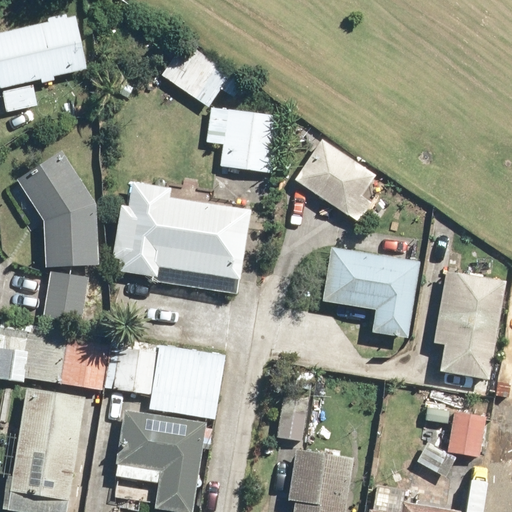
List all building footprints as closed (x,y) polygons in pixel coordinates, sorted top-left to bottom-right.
[(0,42),(0,63),(3,79),(75,65),(68,29),(0,42)] [(189,55),(172,79),(209,105),(226,80),(189,55)] [(265,174),(271,126),(222,120),(216,168),(265,174)] [(317,150),(297,182),(356,219),(376,187),(317,150)] [(46,266),(94,264),(92,207),(59,158),(18,185),(44,225),(46,266)] [(124,198),(114,258),(238,280),(249,220),(124,198)] [(401,314),(409,270),(335,257),(327,301),(401,314)] [(85,283),(47,276),(40,320),(77,326),(85,283)] [(479,372),(494,286),(449,278),(434,364),(479,372)] [(29,379),(96,387),(101,350),(34,341),(29,379)] [(126,348),(120,390),(209,403),(215,360),(126,348)] [(26,511),(61,511),(79,405),(27,397),(9,509),(26,511)] [(285,399),(280,437),(298,440),(303,402),(285,399)] [(193,511),(197,478),(203,429),(121,418),(113,475),(159,481),(155,511),(193,511)] [(456,418),(452,447),(476,451),(481,422),(456,418)] [(511,419),(496,418),(490,460),(485,501),(511,504),(511,419)] [(454,462),(427,445),(415,463),(442,480),(454,462)] [(336,511),(343,465),(296,459),(289,511),(336,511)] [(428,511),(369,503),(367,511),(428,511)]
